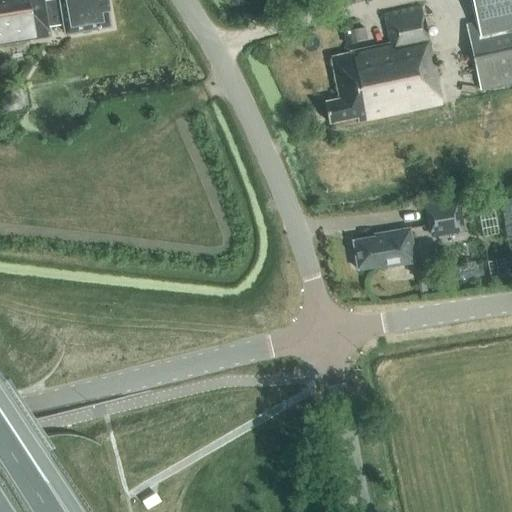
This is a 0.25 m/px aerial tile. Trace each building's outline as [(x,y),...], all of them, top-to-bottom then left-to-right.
[(0,0),(0,43),(49,37),(47,25),(63,22),(64,34),(109,27),(105,0),(47,0),(43,1),(43,0),(0,0)] [(511,83),(511,0),(472,0),(478,23),(466,26),(480,90),(511,83)] [(441,102),(420,4),(385,12),(392,43),(356,51),(357,54),(351,56),(351,52),(331,56),(340,97),(324,100),(329,122),(357,116),(358,120),(441,102)] [(347,45),(357,43),(355,33),(354,33),(353,31),(349,32),(350,34),(345,35),(347,45)] [(1,107),(7,111),(13,110),(18,105),(17,98),(11,94),(5,95),(1,100),(1,107)] [(431,233),(463,227),(458,198),(426,204),(431,233)] [(354,240),(355,241),(360,267),(379,264),(380,267),(416,260),(410,227),(374,233),(374,236),(354,240)]
